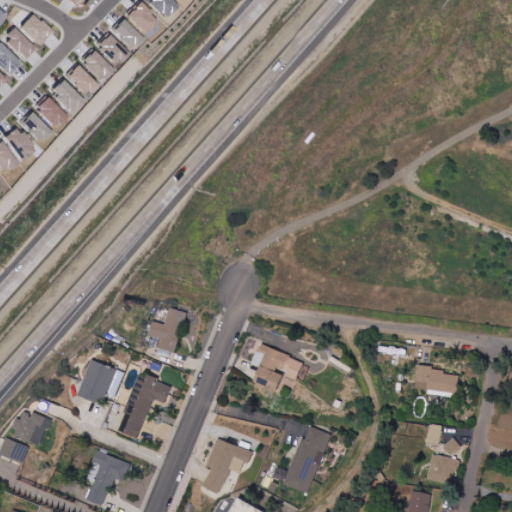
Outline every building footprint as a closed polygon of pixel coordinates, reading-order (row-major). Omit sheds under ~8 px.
[(162,348),(179,353),(191,312),(174,307),(169,324),(157,320),(153,335),(164,338),(162,348)] [(267,367),(262,383),(285,390),(290,374),(281,371),(283,367),(293,370),(291,376),(303,380),(310,359),(264,345),(258,364),(267,367)] [(120,395),(128,371),(95,358),(82,395),(104,403),(109,391),(120,395)] [(463,371),(423,367),(421,387),(432,388),(432,394),(461,396),(463,371)] [(123,430),(144,437),(157,399),(171,403),(177,384),(143,372),(123,430)] [(48,444),(56,417),(32,410),(29,419),(25,418),(19,436),(48,444)] [(313,492),(335,433),(312,424),(290,484),(313,492)] [(445,425),(433,425),(433,442),(444,442),(445,425)] [(5,454),(28,462),(34,445),(11,437),(5,454)] [(448,445),(455,455),(466,447),(458,437),(448,445)] [(212,467),(215,468),(209,487),(225,492),(233,469),(244,473),(248,462),(253,463),(257,450),(221,438),(212,467)] [(91,499),(109,505),(118,477),(128,481),(134,462),(100,451),(96,463),(102,465),(91,499)] [(430,478),(454,485),(461,461),(437,454),(430,478)] [(289,481),(292,470),(281,466),(278,477),(289,481)] [(432,511),(435,493),(416,490),(412,511),(432,511)] [(274,511),(244,498),(237,511),(274,511)]
